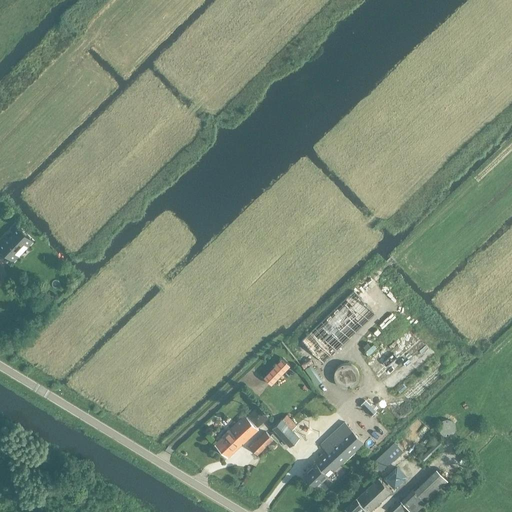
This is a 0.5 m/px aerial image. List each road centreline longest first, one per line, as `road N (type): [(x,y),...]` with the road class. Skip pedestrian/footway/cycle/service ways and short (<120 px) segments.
road 1 (tertiary): [(241,511),(0,366)]
road 2 (track): [(511,146),(383,266)]
